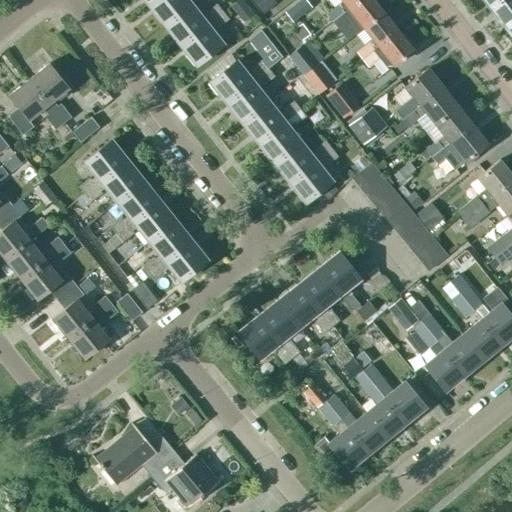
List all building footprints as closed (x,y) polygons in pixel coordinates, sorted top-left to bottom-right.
[(154,0),(148,5),(164,25),(189,5),(185,0),(154,0)] [(233,0),(229,4),(235,12),(245,4),(241,0),(233,0)] [(274,0),(253,0),(258,11),(276,4),(274,0)] [(296,0),(283,11),(292,22),(311,6),(305,0),(296,0)] [(345,12),(331,22),(347,41),(362,28),(382,12),(372,0),(358,0),(347,10),(345,12)] [(338,0),(347,10),(358,0),(338,0)] [(511,22),(511,0),(502,0),(493,7),(508,26),(511,22)] [(221,12),(215,4),(205,13),(206,14),(200,19),(189,5),(164,25),(180,45),(221,12)] [(345,12),(338,4),(325,14),(331,22),(345,12)] [(180,45),(196,65),(221,45),(209,31),(215,26),(217,28),(227,20),(221,12),(180,45)] [(382,12),(362,28),(371,41),(368,43),(369,44),(374,50),(377,47),(397,31),(382,12)] [(374,50),(361,60),(367,67),(380,57),(389,69),(392,66),(412,50),(397,31),(377,47),(374,50)] [(369,44),(356,54),(361,60),(374,50),(369,44)] [(234,61),(209,81),(225,102),(267,69),(261,61),(250,70),(252,72),(247,76),(234,61)] [(43,109),(47,114),(57,127),(70,117),(59,104),(57,106),(52,101),(67,88),(47,64),(22,84),(43,109)] [(318,94),(333,82),(318,64),(303,75),(318,94)] [(225,102),(241,122),(266,102),(255,88),(260,83),(262,85),(273,76),(267,69),(225,102)] [(442,88),(426,69),(403,87),(411,97),(404,102),(405,104),(395,112),(401,120),(442,88)] [(359,106),(340,82),(324,94),(344,118),(359,106)] [(32,126),(28,121),(43,109),(22,84),(8,96),(18,108),(7,116),(22,134),(32,126)] [(418,118),(424,113),(433,125),(456,106),(442,88),(401,120),(407,127),(418,118)] [(241,122),(257,141),(298,109),(293,101),(282,110),(283,112),(278,116),(266,102),(241,122)] [(433,125),(443,136),(425,150),(417,157),(421,162),(429,156),(430,157),(471,125),(456,106),(433,125)] [(257,141),(273,161),(298,141),(287,127),(292,123),(294,125),(304,116),(298,109),(257,141)] [(364,111),(345,125),(361,145),(379,131),(364,111)] [(71,132),(79,142),(98,127),(89,117),(71,132)] [(463,162),(486,144),(471,125),(430,157),(436,164),(444,159),(453,170),(463,162)] [(89,178),(78,187),(84,194),(125,161),(109,140),(85,160),(96,175),(91,180),(89,178)] [(273,161),(289,181),(330,148),(324,141),(313,150),(315,152),(310,156),(298,141),(273,161)] [(330,148),(289,181),(305,202),(330,182),(319,167),(324,163),(325,165),(336,156),(330,148)] [(511,179),(511,176),(499,159),(476,178),(485,188),(456,211),(463,219),(511,179)] [(100,192),(106,187),(117,200),(141,181),(125,161),(84,194),(90,202),(101,194),(100,192)] [(392,174),(397,181),(413,168),(408,161),(392,174)] [(351,178),(359,187),(378,171),(370,162),(351,178)] [(0,167),(0,215),(12,206),(4,196),(0,199),(0,179),(6,175),(0,167)] [(384,179),(378,171),(359,187),(365,195),(384,179)] [(365,195),(372,203),(391,188),(384,179),(365,195)] [(511,210),(511,179),(463,219),(469,227),(488,212),(487,212),(497,204),(506,215),(511,210)] [(31,188),(44,204),(54,196),(41,180),(31,188)] [(110,227),(116,234),(157,201),(141,181),(117,200),(129,215),(123,220),(121,218),(110,227)] [(372,203),(379,212),(398,196),(391,188),(372,203)] [(405,204),(398,196),(379,212),(386,220),(405,204)] [(0,255),(3,260),(28,240),(29,241),(48,226),(41,218),(28,228),(30,231),(25,236),(14,221),(20,216),(28,209),(20,200),(12,206),(0,215),(0,255)] [(132,231),(137,226),(149,240),(173,221),(157,201),(116,234),(122,241),(122,242),(133,233),(132,231)] [(405,204),(386,220),(393,228),(412,213),(405,204)] [(393,228),(400,237),(419,221),(412,213),(393,228)] [(153,258),(142,267),(148,274),(190,241),(173,221),(149,240),(160,255),(155,259),(153,258)] [(400,237),(406,245),(425,229),(419,221),(400,237)] [(432,238),(425,229),(406,245),(413,253),(432,238)] [(493,257),(511,242),(511,241),(504,233),(486,248),(493,257)] [(116,234),(101,246),(107,254),(122,241),(116,234)] [(3,260),(19,279),(63,245),(56,237),(44,248),(46,251),(41,256),(29,241),(28,240),(3,260)] [(432,238),(413,253),(420,262),(439,246),(432,238)] [(511,240),(511,241),(511,242),(493,257),(498,264),(511,253),(511,240)] [(190,241),(148,274),(155,282),(165,273),(164,271),(169,267),(181,281),(206,261),(190,241)] [(69,253),(63,245),(19,279),(36,300),(48,290),(55,299),(74,284),(66,275),(61,280),(48,264),(53,260),(56,264),(69,253)] [(439,246),(420,262),(427,271),(446,255),(439,246)] [(338,252),(317,269),(337,294),(351,310),(358,304),(349,294),(347,295),(343,290),(358,278),(338,252)] [(323,305),(337,294),(317,269),(297,285),(331,326),(338,320),(330,309),(328,311),(323,305)] [(132,271),(125,276),(134,288),(141,282),(132,271)] [(458,274),(449,281),(473,311),(482,304),(458,274)] [(131,290),(146,309),(156,301),(141,282),(134,288),(131,290)] [(67,339),(110,304),(103,297),(90,307),(93,310),(88,314),(76,300),(82,294),(74,284),(55,299),(63,309),(50,318),(67,339)] [(331,326),(297,285),(278,301),(298,326),(312,314),(316,320),(314,322),(323,332),(331,326)] [(482,298),(492,311),(481,320),(499,343),(511,332),(511,319),(508,315),(511,311),(511,306),(496,286),(482,298)] [(126,295),(116,302),(131,321),(141,313),(126,295)] [(354,309),(363,321),(376,311),(367,299),(354,309)] [(429,315),(416,299),(408,306),(421,322),(429,315)] [(298,326),(278,301),(258,317),(291,358),(299,352),(289,341),(288,342),(283,337),(298,326)] [(110,304),(67,339),(82,358),(107,339),(96,324),(100,320),(103,323),(116,312),(110,304)] [(428,348),(444,334),(429,315),(421,322),(412,329),(428,348)] [(258,317),(238,333),(258,357),(271,346),(276,352),(275,353),(283,364),(291,358),(258,317)] [(499,343),(481,320),(462,335),(481,358),(499,343)] [(444,334),(436,341),(444,350),(463,373),(481,358),(462,335),(452,343),(444,334)] [(436,357),(425,365),(444,388),(463,373),(444,350),(436,341),(428,348),(436,357)] [(369,360),(362,352),(353,359),(360,367),(369,360)] [(363,370),(404,421),(423,406),(404,383),(393,392),(370,364),(363,370)] [(385,436),(404,421),(363,370),(354,377),(377,405),(367,413),(385,436)] [(307,381),(299,388),(336,431),(326,439),(324,436),(314,444),(329,462),(338,454),(348,466),(366,452),(340,419),(324,401),(307,381)] [(324,401),(340,419),(348,412),(332,394),(326,399),(324,401)] [(169,404),(177,414),(188,406),(180,395),(169,404)] [(348,412),(340,419),(366,452),(385,436),(367,413),(356,422),(348,412)] [(175,453),(159,434),(149,443),(133,425),(94,457),(98,463),(98,464),(115,487),(116,486),(115,484),(139,464),(148,475),(175,453)] [(195,455),(184,464),(175,453),(148,475),(162,491),(168,486),(175,494),(176,493),(188,506),(186,507),(187,508),(199,498),(200,499),(205,495),(204,494),(218,483),(195,455)]
